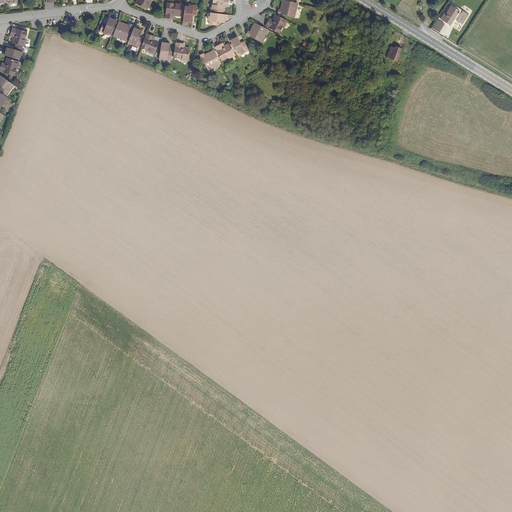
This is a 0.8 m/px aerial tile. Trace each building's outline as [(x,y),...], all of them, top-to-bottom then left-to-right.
[(153,0),(140,0),(138,4),(148,10),(152,3),(153,0)] [(228,5),(228,0),(213,0),(213,2),(212,11),(223,12),(224,7),(225,5),(228,5)] [(295,19),(299,5),(284,1),(283,5),(285,6),(284,9),(286,10),(285,12),(281,11),(279,10),(278,14),(295,19)] [(174,6),(175,4),(168,3),(166,19),(172,20),(173,16),(175,17),(180,17),(182,6),(174,6)] [(463,23),(469,14),(455,5),(454,6),(452,5),(446,14),(445,16),(446,17),(444,20),(446,21),(451,25),(456,17),(458,18),(457,20),(463,23)] [(194,10),(194,8),(190,8),(190,9),(185,8),(184,14),(183,24),(188,24),(188,22),(191,22),(192,16),(193,14),(196,14),(197,10),(194,10)] [(226,20),(227,15),(212,14),(211,18),(210,18),(209,22),(211,22),(211,25),(215,26),(215,22),(217,22),(224,23),(224,21),(224,19),(226,20)] [(282,28),(285,21),(275,16),(273,21),(272,23),(268,21),(265,27),(279,33),(282,28)] [(113,34),(119,20),(115,18),(115,20),(111,18),(108,24),(107,26),(105,25),(103,28),(105,30),(104,31),(109,34),(110,32),(113,34)] [(433,28),(440,32),(445,23),(437,19),(433,28)] [(124,27),(124,25),(120,23),(114,37),(124,41),(126,38),(128,39),(133,27),(131,25),(130,28),(128,31),(125,30),(126,28),(124,27)] [(256,40),(262,44),(264,39),(269,31),(256,24),(254,28),(255,29),(253,31),(255,32),(253,35),(251,34),(248,32),(247,35),(256,40)] [(139,30),(140,28),(136,27),(130,40),(134,42),(133,44),(136,46),(137,44),(140,45),(142,42),(139,40),(139,38),(142,32),(139,30)] [(27,40),(29,34),(15,30),(13,36),(16,37),(15,40),(13,44),(25,48),(27,40)] [(151,42),(153,37),(148,35),(141,49),(147,51),(154,54),(158,44),(153,42),(151,42)] [(238,38),(235,40),(234,38),(230,40),(237,53),(240,51),(241,54),(245,52),(244,49),(247,48),(245,45),(242,47),(241,44),(238,38)] [(167,44),(167,42),(163,41),(160,55),(164,56),(164,59),(168,60),(168,57),(171,58),(172,55),(169,54),(170,51),(171,45),(167,44)] [(182,49),(183,45),(177,43),(174,59),(179,60),(187,61),(189,50),(184,49),(182,49)] [(228,58),(235,54),(230,44),(225,47),(223,48),(222,45),(216,47),(223,61),(228,58)] [(397,62),(402,50),(396,47),(395,49),(391,47),(387,58),(397,62)] [(21,53),(22,50),(18,48),(16,52),(15,51),(9,49),(7,53),(5,52),(3,56),(19,61),(20,57),(22,57),(23,54),(21,53)] [(212,70),(222,65),(215,52),(211,54),(212,56),(210,57),(210,59),(208,61),(206,57),(205,55),(202,56),(208,68),(210,67),(212,70)] [(16,71),(19,63),(8,59),(6,65),(5,67),(2,66),(0,72),(0,73),(14,78),(16,71)] [(9,89),(12,85),(0,76),(0,86),(1,88),(3,89),(1,93),(5,95),(7,92),(9,93),(11,90),(9,89)]
